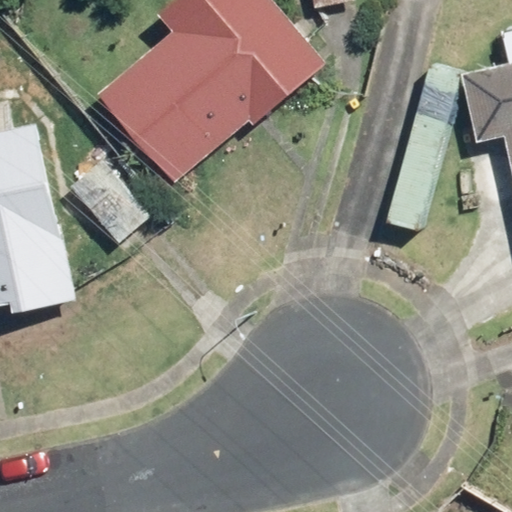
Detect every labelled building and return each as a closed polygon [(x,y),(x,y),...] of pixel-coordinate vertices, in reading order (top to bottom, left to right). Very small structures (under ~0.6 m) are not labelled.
[(264,0),(159,0),(146,12),(168,37),(93,104),(172,193),(318,65),(265,5),(267,3),(264,0)] [(353,0),(304,0),(305,11),(354,9),(353,0)] [(477,143),(506,137),(511,159),(511,69),(491,75),(463,81),(477,143)] [(0,136),(0,322),(68,308),(29,130),(0,136)] [(100,159),(67,186),(112,242),(146,215),(100,159)]
